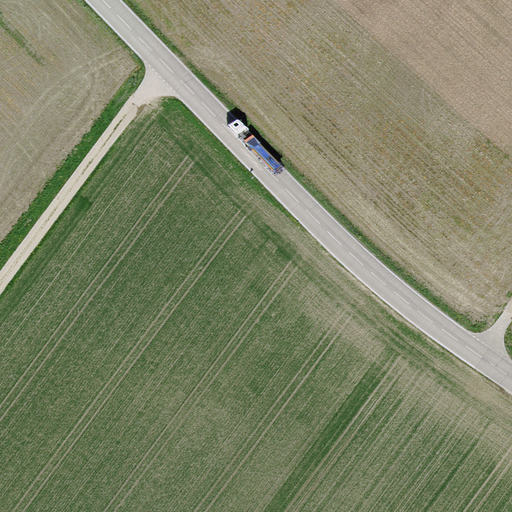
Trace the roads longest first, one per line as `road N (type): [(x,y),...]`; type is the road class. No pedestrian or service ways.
road 1 (unclassified): [(511,379),(396,297),(99,0)]
road 2 (track): [(0,288),(165,68)]
